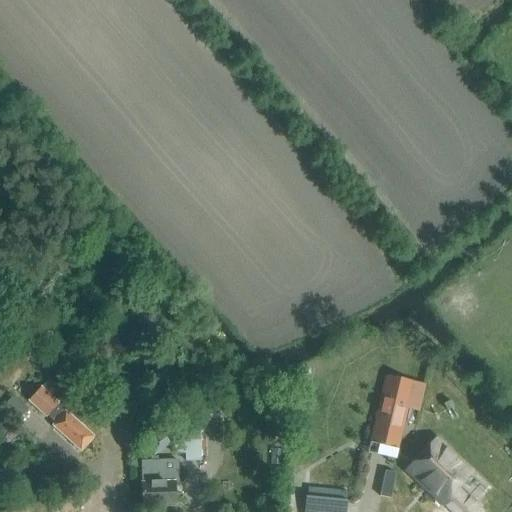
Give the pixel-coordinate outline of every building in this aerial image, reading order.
[(411,383),(387,377),(371,442),(395,448),(411,383)] [(41,387),(30,400),(46,415),(47,414),(58,403),(52,398),(61,389),(50,379),(42,388),(41,387)] [(6,397),(0,405),(0,406),(15,418),(22,408),(6,397)] [(56,422),(53,425),(81,450),(93,437),(80,424),(85,418),(63,397),(58,403),(47,414),(56,422)] [(285,434),(287,408),(277,407),(275,433),(285,434)] [(200,462),(199,417),(172,418),(173,455),(184,455),(185,462),(200,462)] [(457,487),(470,473),(436,440),(407,471),(450,511),(482,511),(483,511),(457,487)] [(178,462),(141,462),(142,506),(174,505),(173,484),(178,484),(178,462)]
